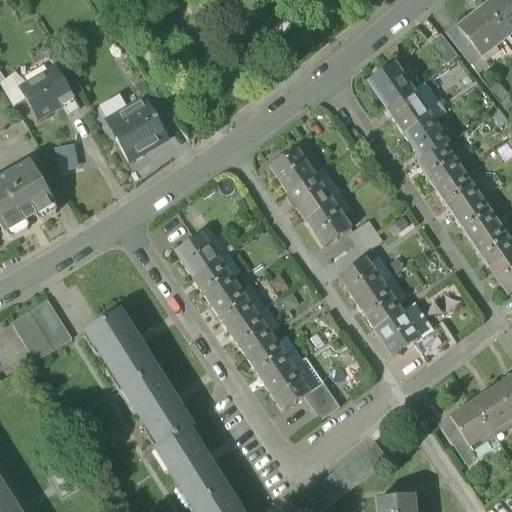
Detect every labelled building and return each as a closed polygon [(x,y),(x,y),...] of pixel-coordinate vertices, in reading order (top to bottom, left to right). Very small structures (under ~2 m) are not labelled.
[(511,0),(496,0),(484,10),(507,40),(511,45),(511,43),(511,0)] [(482,60),(507,40),(484,10),(459,29),(458,30),(471,46),(482,60)] [(445,34),(461,54),(471,46),(458,30),(459,29),(456,25),(445,34)] [(429,47),(445,67),(456,58),(441,38),(429,47)] [(461,54),(472,68),(482,60),(471,46),(461,54)] [(368,84),(386,111),(413,92),(395,66),(368,84)] [(61,108),(67,118),(79,112),(73,101),(55,69),(27,86),(19,91),(25,102),(30,111),(39,106),(45,117),(61,108)] [(14,74),(5,81),(0,85),(0,86),(7,98),(13,109),(25,102),(19,91),(27,86),(14,74)] [(498,83),(489,90),(500,104),(509,97),(498,83)] [(413,92),(431,119),(443,110),(425,84),(413,92)] [(145,102),(157,122),(169,115),(153,91),(141,98),(144,103),(145,102)] [(431,119),(413,92),(386,111),(404,137),(431,119)] [(97,110),(127,163),(129,162),(128,160),(145,150),(146,152),(167,140),(157,122),(145,102),(144,103),(128,112),(120,98),(97,110)] [(39,106),(30,111),(37,122),(45,117),(39,106)] [(449,145),(431,119),(404,137),(421,163),(443,149),(449,145)] [(296,151),(314,178),(324,171),(306,144),(296,151)] [(74,147),(54,150),(58,174),(78,170),(74,147)] [(461,175),(443,149),(421,163),(417,167),(435,193),(461,175)] [(269,169),(287,196),(314,178),(296,151),(269,169)] [(0,180),(0,229),(4,236),(25,225),(36,219),(35,218),(54,208),(30,164),(0,180)] [(342,198),(324,171),(314,178),(332,204),(342,198)] [(479,201),(461,175),(435,193),(452,219),(479,201)] [(287,196),(305,223),(332,204),(314,178),(287,196)] [(351,211),(342,198),(332,204),(341,218),(351,211)] [(497,227),(479,201),(452,219),(470,245),(497,227)] [(341,218),(332,204),(305,223),(324,250),(351,231),(341,218)] [(382,243),(376,233),(370,224),(349,238),(355,247),(362,257),(382,243)] [(511,255),(511,249),(497,227),(470,245),(488,272),(511,255)] [(201,237),(220,263),(228,257),(234,253),(223,237),(216,241),(209,231),(201,237)] [(174,256),(192,282),(220,263),(201,237),(174,256)] [(511,295),(511,255),(488,272),(507,299),(511,295)] [(240,275),(228,257),(220,263),(232,281),(240,275)] [(368,266),(383,287),(393,280),(379,259),(368,266)] [(337,279),(355,306),(383,287),(368,266),(365,260),(337,279)] [(192,282),(210,308),(237,289),(232,281),(220,263),(192,282)] [(407,301),(393,280),(383,287),(397,308),(407,301)] [(240,293),(255,316),(266,309),(250,286),(240,293)] [(355,306),(373,332),(401,313),(397,308),(383,287),(355,306)] [(210,308),(228,334),(255,316),(240,293),(237,289),(210,308)] [(47,304),(29,315),(53,353),(71,342),(47,304)] [(414,305),(401,314),(419,340),(432,331),(414,305)] [(280,329),(266,309),(255,316),(270,336),(280,329)] [(401,314),(401,313),(373,332),(392,359),(412,345),(419,340),(401,314)] [(85,335),(122,393),(155,372),(119,314),(85,335)] [(35,365),(53,353),(29,315),(11,326),(35,365)] [(228,334),(246,361),(273,342),(270,336),(255,316),(228,334)] [(412,345),(426,367),(456,346),(441,324),(432,331),(419,340),(412,345)] [(276,345),(291,368),(301,361),(286,338),(276,345)] [(246,361),(264,387),(291,368),(276,345),(273,342),(246,361)] [(305,360),(292,369),(310,395),(323,386),(305,360)] [(303,400),(310,395),(292,369),(291,368),(264,387),(282,414),(303,400)] [(192,430),(155,372),(122,393),(158,450),(159,450),(188,432),(189,432),(192,430)] [(511,377),(493,390),(511,419),(511,377)] [(303,400),(320,424),(339,410),(323,386),(310,395),(303,400)] [(511,425),(511,419),(493,390),(471,404),(491,435),(504,426),(506,429),(511,425)] [(493,438),(491,435),(471,404),(449,419),(450,421),(463,441),(468,449),(470,449),(483,440),(485,443),(493,438)] [(468,449),(463,441),(450,421),(439,428),(452,448),(453,447),(466,466),(476,459),(470,449),(468,449)] [(239,511),(189,432),(188,432),(159,450),(158,450),(155,452),(192,511),(239,511)] [(314,508),(316,511),(323,511),(388,463),(375,446),(306,498),(314,508)] [(65,470),(48,480),(61,501),(78,490),(65,470)] [(0,511),(16,511),(0,486),(0,511)] [(413,511),(412,499),(376,503),(376,511),(413,511)]
